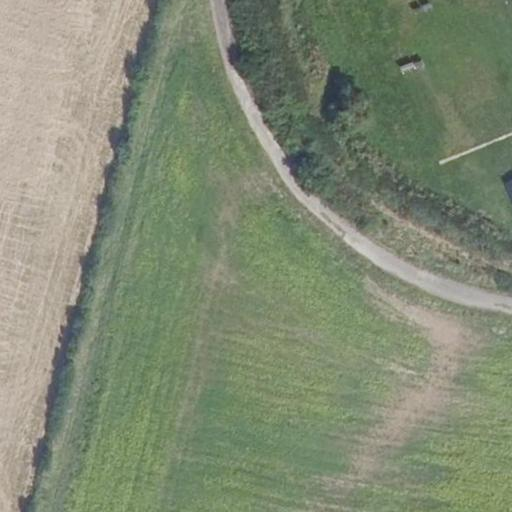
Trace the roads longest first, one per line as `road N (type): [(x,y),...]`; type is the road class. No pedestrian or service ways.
road 1 (track): [(55,511),(183,0)]
road 2 (track): [(218,0),(258,121),(336,221),(381,255),(443,285),(511,303)]
